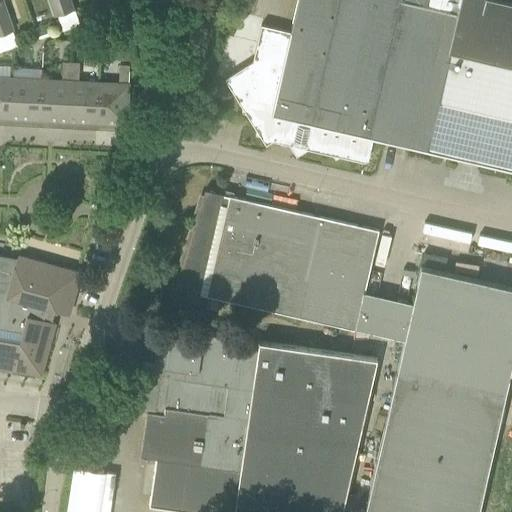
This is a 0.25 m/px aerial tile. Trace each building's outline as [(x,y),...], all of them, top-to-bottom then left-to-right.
[(0,0),(0,51),(17,45),(12,30),(13,30),(3,0),(0,0)] [(47,0),(53,16),(57,15),(62,29),(76,24),(72,10),(74,9),(71,0),(47,0)] [(255,134),(260,135),(266,144),(272,140),(291,145),(297,153),(305,148),(332,154),(335,158),(339,156),(364,161),(367,159),(373,137),(511,169),(511,0),(297,0),(290,31),(261,25),(252,61),(225,79),(242,107),(241,112),(246,113),(256,129),(255,134)] [(114,59),(129,59),(130,43),(114,42),(114,59)] [(38,118),(67,120),(70,62),(61,61),(61,78),(41,77),(38,118)] [(67,120),(96,121),(98,80),(77,79),(78,62),(70,62),(67,120)] [(0,73),(9,74),(10,65),(0,64),(0,73)] [(98,80),(96,121),(126,122),(129,64),(118,64),(118,81),(98,80)] [(0,116),(10,117),(12,76),(0,75),(0,116)] [(10,117),(38,118),(41,77),(12,76),(10,117)] [(170,302),(189,306),(195,308),(199,293),(355,329),(355,328),(403,339),(363,511),(478,511),(511,364),(511,287),(420,267),(413,303),(363,291),(378,230),(222,195),(223,194),(205,189),(170,302)] [(0,368),(40,375),(55,323),(42,320),(45,308),(68,315),(80,272),(18,255),(17,258),(0,255),(0,368)] [(249,511),(341,511),(377,357),(337,352),(219,335),(218,343),(161,334),(157,364),(143,362),(143,365),(138,364),(136,383),(140,384),(137,409),(146,411),(140,456),(156,458),(149,506),(193,511),(235,511),(236,510),(249,511)]
